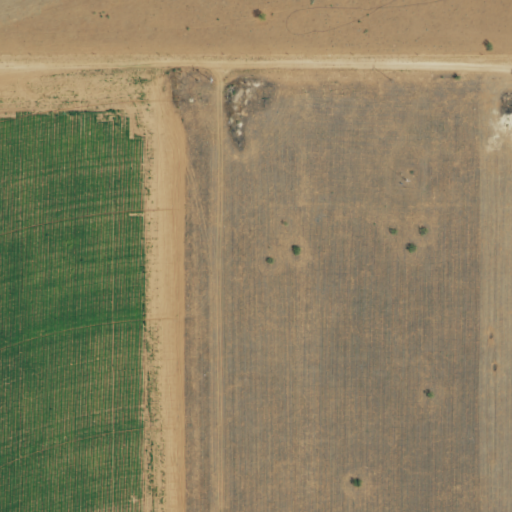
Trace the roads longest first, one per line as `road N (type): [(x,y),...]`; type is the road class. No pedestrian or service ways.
road 1 (residential): [(161,61),(511,68)]
road 2 (track): [(0,61),(161,61)]
